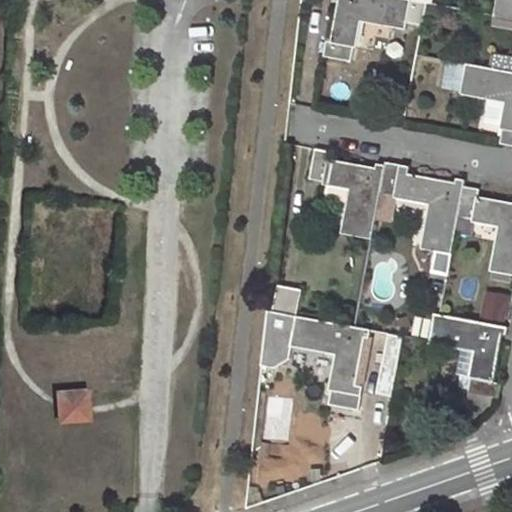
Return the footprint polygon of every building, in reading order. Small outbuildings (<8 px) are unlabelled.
[(326,40),(323,56),(353,61),(362,18),(407,27),(411,0),(340,0),(332,42),(326,40)] [(427,5),(433,6),(434,0),(414,0),(411,17),(423,20),(427,5)] [(511,0),(497,0),(495,15),(511,18),(511,0)] [(511,72),(468,64),(463,91),(510,99),(502,143),(511,144),(511,72)] [(317,149),(312,179),(354,187),(346,234),(373,239),(382,192),(387,164),(379,163),(378,168),(333,160),(334,152),(317,149)] [(437,251),(433,273),(449,275),(460,216),(465,187),(467,180),(459,178),(458,183),(410,174),(412,167),(388,163),(387,164),(382,192),(434,202),(426,249),(437,251)] [(503,225),(494,272),(511,274),(511,202),(480,196),(481,189),(465,187),(460,216),(503,225)] [(278,285),(274,312),(299,316),(303,290),(278,285)] [(511,293),(485,293),(483,322),(511,323),(511,311),(511,293)] [(340,353),(330,405),(361,410),(366,386),(359,384),(366,337),(371,337),(373,330),(299,316),(274,312),(269,311),(266,340),(340,353)] [(502,382),(496,382),(504,335),(509,336),(510,327),(436,313),(432,340),(477,348),(470,393),(474,394),(472,405),(487,407),(492,402),(492,397),(499,398),(502,382)] [(431,339),(435,321),(418,317),(414,335),(431,339)] [(389,332),(378,394),(394,396),(404,335),(389,332)]
